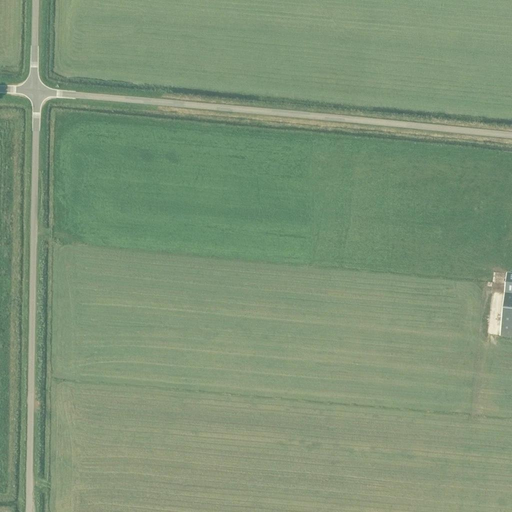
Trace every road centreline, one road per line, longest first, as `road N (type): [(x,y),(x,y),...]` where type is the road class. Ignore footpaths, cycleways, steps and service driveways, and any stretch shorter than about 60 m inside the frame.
road 1 (unclassified): [(511,136),(33,90)]
road 2 (unclassified): [(29,511),(33,90)]
